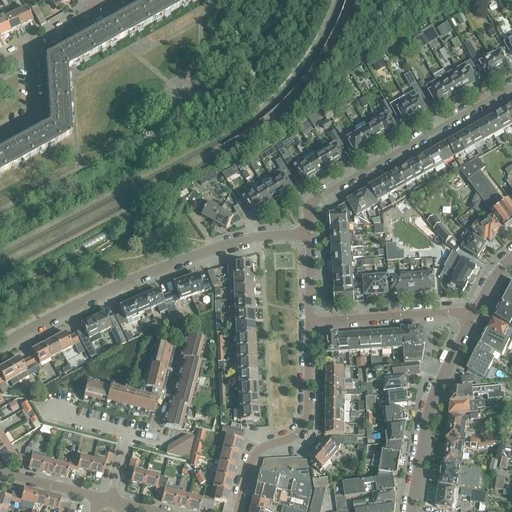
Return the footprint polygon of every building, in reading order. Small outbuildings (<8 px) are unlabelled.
[(50,0),(56,9),(69,1),(68,0),(50,0)] [(149,0),(138,7),(148,25),(175,10),(169,0),(149,0)] [(169,0),(175,10),(193,0),(169,0)] [(36,6),(31,9),(37,19),(42,16),(36,6)] [(138,7),(111,22),(121,40),(148,25),(138,7)] [(26,8),(15,13),(21,26),(32,21),(26,8)] [(4,18),(10,32),(21,26),(15,13),(4,18)] [(462,13),(456,17),(460,25),(466,22),(465,18),(462,13)] [(0,20),(0,36),(10,32),(4,18),(0,20)] [(104,50),(121,40),(111,22),(84,36),(94,55),(104,50)] [(496,22),(494,23),(497,28),(497,32),(498,34),(502,32),(496,22)] [(442,39),(453,32),(448,23),(436,29),(442,39)] [(432,28),(422,34),(423,35),(423,36),(427,42),(428,44),(438,38),(432,28)] [(427,42),(423,36),(423,35),(413,40),(417,48),(427,42)] [(84,36),(45,58),(67,70),(94,55),(84,36)] [(465,45),(469,52),(474,49),(470,42),(465,45)] [(473,50),(469,53),(474,62),(478,60),(473,50)] [(508,65),(500,50),(493,54),(491,50),(487,53),(489,56),(498,71),(502,68),(503,70),(508,67),(507,65),(508,65)] [(489,56),(487,53),(483,55),(485,59),(479,62),(487,76),(488,76),(489,78),(495,74),(494,73),(498,71),(489,56)] [(69,100),(67,70),(45,58),(48,102),(69,100)] [(381,58),(372,63),(376,71),(385,66),(381,58)] [(470,61),(456,69),(467,88),(468,90),(474,86),(473,85),(477,82),(471,73),(476,70),(470,61)] [(456,69),(446,75),(458,95),(464,92),(463,90),(467,88),(456,69)] [(410,73),(404,76),(411,88),(412,87),(417,84),(410,73)] [(446,75),(436,81),(438,85),(447,100),(451,97),(452,99),(458,95),(446,75)] [(423,81),(418,84),(426,97),(431,95),(437,105),(438,105),(441,103),(442,104),(447,101),(447,100),(438,85),(436,81),(426,86),(423,81)] [(404,97),(416,117),(420,115),(421,117),(426,113),(426,112),(426,111),(421,102),(425,100),(417,84),(412,87),(414,91),(404,97)] [(413,121),(412,119),(416,117),(404,97),(390,105),(396,116),(400,113),(406,123),(407,124),(413,121)] [(364,98),(359,100),(360,101),(363,108),(368,105),(365,100),(364,98)] [(71,135),(69,100),(48,102),(50,124),(59,142),(71,135)] [(384,110),(374,116),(376,121),(384,135),(385,135),(386,136),(392,133),(392,132),(391,131),(394,129),(395,129),(388,116),(392,114),(387,104),(384,100),(380,102),(382,106),(384,110)] [(503,109),(503,110),(511,125),(511,105),(510,106),(509,105),(503,109)] [(500,111),(493,114),(494,116),(502,131),(511,125),(503,110),(501,112),(500,111)] [(490,116),(484,120),(493,136),(502,131),(494,116),(491,117),(490,116)] [(478,125),(476,126),(475,126),(483,141),(493,136),(484,120),(477,123),(478,125)] [(376,121),(367,126),(376,142),(382,139),(382,138),(381,137),(382,136),(384,135),(376,121)] [(312,130),(311,128),(308,122),(298,128),(302,135),(312,130)] [(364,122),(355,127),(358,131),(366,146),(368,145),(369,144),(370,145),(376,142),(367,126),(364,122)] [(50,124),(23,138),(33,157),(59,142),(50,124)] [(475,124),(468,128),(469,130),(466,131),(466,132),(474,147),(483,141),(475,126),(476,126),(475,124)] [(460,135),(457,137),(456,137),(465,152),(474,147),(466,132),(466,131),(465,130),(459,134),(460,135)] [(358,131),(346,138),(355,152),(356,152),(359,150),(360,151),(366,148),(365,146),(366,146),(358,131)] [(335,144),(325,150),(333,165),(334,164),(335,166),(341,162),(340,161),(344,158),(338,148),(343,145),(335,132),(330,135),(335,144)] [(447,143),(455,157),(465,152),(456,137),(457,137),(456,135),(449,139),(450,141),(447,143)] [(0,161),(5,171),(33,157),(23,138),(4,148),(0,150),(0,161)] [(281,143),(276,146),(284,159),(289,156),(284,148),(281,143)] [(442,145),(441,144),(434,148),(435,149),(436,149),(444,164),(454,158),(445,144),(442,145)] [(425,154),(425,155),(426,154),(435,169),(444,164),(436,149),(435,149),(432,151),(431,150),(425,154)] [(325,150),(315,156),(325,172),(331,168),(330,167),(333,165),(325,150)] [(422,155),(416,158),(415,159),(416,160),(417,160),(425,175),(435,169),(426,154),(425,155),(423,156),(422,155)] [(249,160),(251,164),(252,165),(260,160),(259,160),(257,155),(249,159),(249,160)] [(315,156),(306,161),(314,176),(318,174),(319,175),(325,172),(315,156)] [(274,180),(282,195),(283,196),(289,193),(288,191),(292,189),(286,179),(291,176),(280,158),(275,161),(280,169),(276,172),(279,177),(274,180)] [(491,216),(493,214),(505,230),(511,224),(511,205),(509,202),(506,205),(484,176),(474,183),(471,179),(485,168),(478,158),(458,170),(467,182),(466,182),(481,201),(480,201),(491,216)] [(413,161),(407,164),(416,180),(425,175),(417,160),(416,160),(413,162),(413,161)] [(304,182),(307,180),(308,180),(309,181),(314,178),(314,176),(306,161),(295,167),(304,182)] [(401,169),(398,171),(406,186),(416,180),(407,164),(400,168),(401,169)] [(488,172),(501,189),(508,183),(511,188),(511,180),(509,177),(507,178),(509,180),(507,181),(496,167),(488,172)] [(388,177),(396,191),(406,186),(398,171),(397,169),(390,173),(391,175),(388,176),(388,177)] [(247,171),(242,173),(246,180),(250,177),(247,171)] [(381,180),(379,181),(378,182),(387,197),(396,191),(388,177),(388,176),(388,175),(381,179),(381,180)] [(274,180),(264,187),(273,202),(279,199),(278,197),(282,195),(274,180)] [(378,180),(378,181),(372,184),(372,185),(369,187),(377,202),(387,197),(378,182),(379,181),(378,180)] [(264,187),(254,192),(263,207),(266,204),(267,206),(273,202),(264,187)] [(358,195),(358,196),(366,211),(372,208),(373,210),(377,208),(368,190),(363,192),(362,192),(358,194),(358,195)] [(189,195),(181,200),(184,206),(198,197),(195,191),(189,195)] [(263,207),(254,192),(244,198),(252,213),(256,210),(257,212),(263,208),(262,207),(263,207)] [(361,214),(366,211),(358,196),(357,196),(356,195),(352,197),(352,199),(348,201),(348,202),(358,219),(362,216),(361,214)] [(202,216),(215,223),(221,210),(209,204),(203,201),(201,206),(206,209),(202,216)] [(348,226),(360,225),(359,221),(358,219),(348,202),(338,208),(338,212),(338,214),(330,215),(329,216),(329,226),(331,226),(331,227),(331,226),(348,225),(348,226)] [(184,206),(190,214),(195,211),(189,203),(184,206)] [(231,222),(234,225),(246,218),(238,205),(234,208),(238,215),(234,218),(233,217),(221,210),(215,223),(227,229),(231,222)] [(403,211),(399,206),(388,213),(392,220),(403,211)] [(486,218),(483,220),(496,237),(500,234),(501,234),(504,233),(504,231),(505,230),(493,214),(491,216),(493,217),(488,221),(486,218)] [(460,247),(471,254),(478,258),(482,252),(483,252),(486,247),(485,246),(486,245),(470,235),(466,242),(462,240),(460,242),(459,241),(458,243),(452,237),(440,224),(440,223),(441,222),(434,215),(427,221),(446,244),(456,252),(460,247)] [(462,216),(458,220),(464,227),(468,223),(462,216)] [(496,237),(483,220),(475,227),(473,225),(471,227),(472,229),(471,229),(476,235),(478,234),(484,242),(488,239),(490,242),(491,241),(493,241),(495,240),(495,238),(496,237)] [(349,232),(348,226),(348,225),(331,226),(331,227),(330,228),(330,232),(331,233),(332,237),(351,236),(351,231),(349,232)] [(384,234),(383,225),(375,226),(374,226),(375,235),(384,234)] [(353,236),(351,236),(332,237),(332,238),(330,239),(331,243),(332,244),(332,248),(352,247),(352,243),(353,243),(353,236)] [(352,253),(352,247),(332,248),(332,249),(331,250),(331,254),(333,255),(333,260),(353,258),(352,253)] [(467,281),(468,284),(471,285),(473,285),(476,279),(475,277),(472,275),(477,268),(469,264),(470,262),(459,256),(455,264),(459,266),(457,269),(442,260),(437,270),(442,273),(443,271),(448,274),(450,270),(462,277),(461,278),(467,281)] [(334,271),(351,269),(351,263),(353,263),(353,258),(333,260),(333,264),(332,265),(332,269),(334,270),(334,271)] [(233,276),(234,276),(251,275),(251,274),(251,270),(252,270),(252,265),(251,265),(251,262),(233,264),(227,264),(228,276),(233,275),(233,276)] [(334,281),(335,282),(352,281),(351,269),(334,271),(334,275),(333,276),(333,280),(334,281)] [(440,277),(442,278),(444,274),(450,277),(449,278),(451,280),(447,287),(454,291),(455,289),(463,293),(468,284),(467,281),(461,278),(462,277),(450,270),(448,274),(443,271),(442,273),(440,277)] [(422,275),(423,292),(424,292),(425,293),(428,293),(429,292),(430,292),(430,290),(434,289),(433,271),(428,271),(428,275),(422,275)] [(417,275),(411,276),(412,293),(413,293),(414,294),(417,294),(418,292),(423,292),(422,275),(422,272),(417,273),(417,275)] [(400,294),(401,294),(400,277),(394,277),(393,273),(388,274),(389,292),(393,292),(393,294),(394,294),(396,295),(399,295),(400,294)] [(399,274),(400,277),(401,294),(405,293),(407,294),(410,294),(411,293),(412,293),(411,276),(405,276),(405,274),(399,274)] [(185,279),(191,296),(204,292),(210,290),(207,281),(200,283),(198,275),(185,279)] [(252,277),(251,275),(234,276),(234,281),(233,282),(233,288),(235,288),(252,287),(252,286),(252,283),(253,282),(252,277)] [(376,295),(375,275),(370,275),(370,278),(364,278),(365,296),(366,296),(367,297),(371,297),(371,296),(376,295)] [(375,275),(376,295),(381,295),(382,296),(386,296),(386,295),(388,295),(386,277),(380,277),(380,275),(375,275)] [(176,292),(170,294),(173,303),(191,296),(185,279),(173,283),(176,292)] [(353,291),(352,281),(335,282),(335,286),(334,287),(334,291),(335,292),(335,293),(353,291)] [(24,283),(17,288),(20,293),(27,288),(24,283)] [(234,301),(235,301),(235,300),(253,299),(253,298),(252,298),(252,295),(253,295),(253,289),(252,289),(252,287),(235,288),(235,294),(234,294),(234,301)] [(170,294),(169,294),(161,297),(158,290),(145,296),(151,309),(157,307),(159,313),(167,310),(171,323),(179,320),(176,314),(173,303),(170,294)] [(351,303),(363,302),(363,290),(353,291),(335,293),(335,292),(334,292),(335,304),(346,303),(347,305),(351,304),(351,303)] [(511,295),(507,293),(504,299),(502,300),(502,301),(502,303),(501,304),(511,309),(511,295)] [(145,296),(132,301),(138,315),(145,312),(147,317),(151,315),(149,310),(151,309),(145,296)] [(229,313),(236,313),(236,312),(253,311),(253,310),(253,307),(254,307),(253,301),(253,299),(235,300),(235,301),(235,306),(234,306),(235,308),(229,308),(229,313)] [(122,313),(115,317),(119,324),(119,326),(122,324),(127,323),(125,320),(138,315),(132,301),(120,307),(122,313)] [(511,309),(501,304),(494,318),(506,324),(511,328),(511,327),(511,322),(511,321),(511,309)] [(230,325),(237,325),(237,324),(254,324),(254,323),(254,319),(254,314),(253,313),(253,311),(236,312),(236,313),(236,318),(235,318),(235,320),(229,320),(229,324),(230,325)] [(103,314),(92,319),(99,335),(110,329),(112,333),(117,343),(124,339),(113,317),(106,320),(103,314)] [(81,324),(84,331),(78,334),(82,343),(83,342),(85,346),(90,344),(88,340),(99,335),(92,319),(81,324)] [(508,328),(501,324),(493,320),(490,324),(490,325),(489,326),(488,326),(488,327),(488,328),(488,329),(488,330),(487,331),(503,339),(508,328)] [(236,337),(237,337),(255,336),(255,335),(254,335),(254,331),(255,331),(255,326),(254,325),(254,324),(237,324),(237,325),(237,330),(236,330),(236,337)] [(403,349),(404,359),(405,365),(422,363),(425,345),(424,332),(424,330),(422,328),(420,328),(402,329),(403,349)] [(393,349),(403,349),(402,329),(402,331),(398,332),(397,329),(391,330),(393,349)] [(385,333),(380,333),(382,350),(393,349),(391,330),(385,330),(385,333)] [(363,334),(359,334),(360,352),(371,351),(369,331),(364,332),(363,334)] [(369,331),(371,351),(382,350),(380,333),(376,333),(375,331),(369,331)] [(482,342),(480,345),(494,352),(495,352),(503,356),(506,349),(508,350),(511,343),(503,339),(487,331),(481,342),(482,342)] [(353,332),(348,333),(349,352),(360,352),(359,334),(354,335),(353,332)] [(74,334),(67,338),(64,333),(53,339),(61,353),(72,347),(74,345),(79,355),(84,352),(74,334)] [(328,366),(339,366),(338,359),(339,359),(338,353),(337,333),(330,334),(327,338),(326,339),(326,346),(327,346),(327,354),(331,354),(332,360),(327,360),(328,366)] [(338,353),(349,352),(348,333),(342,333),(341,336),(337,336),(337,333),(338,353)] [(171,403),(165,427),(181,431),(186,408),(189,409),(200,362),(198,361),(204,339),(188,335),(182,358),(185,359),(174,404),(171,403)] [(237,349),(238,349),(255,348),(255,347),(255,343),(256,343),(255,338),(255,337),(255,336),(237,337),(237,342),(236,343),(237,349)] [(61,353),(53,339),(42,345),(50,359),(61,353)] [(157,343),(145,390),(152,391),(150,399),(104,387),(87,382),(83,398),(104,403),(152,415),(156,400),(163,402),(165,394),(160,393),(172,347),(157,343)] [(32,350),(34,355),(27,359),(34,373),(39,370),(37,365),(39,364),(39,365),(50,359),(42,345),(32,350)] [(494,352),(480,345),(476,352),(475,356),(491,364),(494,359),(491,358),(494,352)] [(237,362),(238,362),(238,361),(256,360),(256,359),(256,355),(256,350),(255,350),(255,348),(238,349),(238,354),(237,355),(237,362)] [(490,366),(491,364),(475,356),(474,358),(471,362),(471,363),(468,370),(484,378),(490,366)] [(34,373),(27,359),(21,363),(18,357),(7,364),(15,378),(18,382),(34,373)] [(382,358),(371,359),(372,371),(379,370),(383,370),(383,368),(382,361),(382,358)] [(238,374),(239,373),(256,372),(256,371),(256,368),(257,367),(257,362),(256,362),(256,360),(238,361),(238,362),(239,366),(238,367),(238,374)] [(3,384),(5,383),(5,384),(15,378),(7,364),(0,367),(0,389),(3,395),(9,395),(3,384)] [(366,383),(367,388),(371,387),(371,382),(377,381),(377,380),(382,380),(382,379),(406,377),(420,376),(419,366),(383,370),(379,370),(372,371),(365,372),(366,383)] [(325,380),(327,380),(345,380),(345,374),(350,374),(350,369),(327,369),(327,374),(325,375),(325,380)] [(239,386),(240,386),(240,385),(257,384),(257,383),(257,380),(258,379),(257,374),(256,372),(239,373),(239,379),(238,379),(239,385),(239,386)] [(406,378),(406,377),(382,379),(382,380),(384,393),(407,390),(407,385),(409,385),(408,378),(406,378)] [(325,391),(327,391),(345,391),(345,385),(352,385),(352,380),(345,380),(327,380),(327,384),(325,385),(325,391)] [(239,391),(239,398),(240,398),(258,397),(258,395),(257,395),(257,392),(258,392),(258,387),(257,386),(257,384),(240,385),(240,386),(240,391),(239,391)] [(501,386),(478,389),(478,394),(478,396),(480,396),(480,397),(485,397),(485,395),(488,395),(488,401),(505,399),(505,396),(504,394),(502,395),(501,386)] [(376,387),(371,387),(367,388),(367,391),(368,397),(375,396),(377,396),(376,387)] [(473,389),(454,391),(453,396),(451,396),(450,404),(469,402),(476,402),(476,401),(476,400),(474,400),(473,389)] [(360,391),(345,391),(327,391),(327,395),(325,396),(325,402),(326,402),(345,402),(345,396),(352,396),(352,395),(360,395),(360,391)] [(382,403),(383,408),(387,408),(407,406),(407,401),(407,400),(410,398),(410,396),(407,394),(407,393),(388,395),(389,402),(387,402),(387,403),(382,403)] [(377,410),(375,396),(368,397),(366,397),(367,411),(377,410)] [(239,403),(240,410),(258,409),(258,408),(258,407),(258,404),(259,404),(258,399),(258,398),(258,397),(240,398),(241,403),(239,403)] [(484,401),(476,401),(476,402),(469,402),(450,404),(449,415),(478,413),(477,409),(485,408),(484,401)] [(13,402),(8,405),(12,413),(18,410),(13,402)] [(325,413),(326,413),(345,413),(345,402),(326,402),(326,406),(325,407),(325,413)] [(258,409),(240,410),(240,422),(259,421),(259,416),(259,411),(258,411),(258,409)] [(404,409),(384,411),(384,417),(386,417),(387,424),(405,422),(405,421),(408,419),(408,417),(405,415),(405,414),(404,409)] [(325,424),(326,424),(344,424),(345,413),(326,413),(326,417),(325,418),(325,424)] [(448,427),(465,429),(466,424),(468,424),(468,419),(450,416),(449,421),(448,422),(447,425),(448,427)] [(382,430),(382,434),(382,435),(404,432),(404,429),(406,428),(406,425),(405,423),(405,422),(387,424),(388,429),(382,430)] [(326,424),(326,428),(325,429),(325,435),(344,435),(344,424),(326,424)] [(230,428),(222,426),(221,432),(241,437),(242,431),(239,430),(230,428)] [(447,433),(447,438),(465,441),(466,436),(464,436),(465,429),(448,427),(448,428),(447,429),(446,432),(447,433)] [(199,430),(196,440),(202,441),(204,431),(199,430)] [(387,444),(402,442),(402,441),(404,440),(404,437),(403,436),(404,432),(382,435),(382,434),(377,435),(373,435),(373,440),(378,440),(386,439),(387,444)] [(81,436),(72,434),(70,441),(79,443),(81,436)] [(0,451),(9,446),(2,436),(0,437),(0,451)] [(168,447),(166,454),(167,454),(187,459),(187,460),(187,459),(188,459),(187,459),(193,438),(186,436),(168,447)] [(241,441),(225,437),(222,450),(238,454),(241,441)] [(317,448),(316,448),(330,460),(344,443),(349,443),(357,444),(357,437),(334,437),(329,443),(324,439),(321,443),(320,443),(319,443),(316,446),(316,447),(317,448)] [(445,451),(445,452),(462,454),(462,448),(464,448),(465,443),(446,441),(446,446),(444,446),(444,450),(445,451)] [(382,452),(382,457),(379,457),(379,455),(374,454),(374,456),(366,455),(365,460),(399,466),(399,465),(401,463),(402,458),(400,456),(402,442),(387,444),(385,453),(382,452)] [(0,454),(5,463),(11,459),(15,457),(9,446),(0,451),(0,454)] [(29,463),(28,469),(40,472),(43,460),(44,460),(45,455),(32,452),(33,450),(30,449),(26,448),(22,461),(29,463)] [(330,460),(316,448),(316,449),(315,449),(314,449),(311,452),(312,453),(312,454),(309,457),(317,464),(314,468),(320,472),(330,460)] [(238,454),(222,450),(219,463),(235,466),(238,454)] [(462,454),(445,452),(443,453),(443,456),(444,457),(443,463),(462,465),(462,461),(468,462),(469,455),(462,454)] [(110,465),(112,455),(105,453),(104,457),(103,459),(105,459),(104,463),(105,464),(110,465)] [(76,471),(77,469),(89,472),(92,460),(74,455),(72,465),(73,465),(72,471),(76,471)] [(92,460),(89,472),(102,475),(105,464),(104,463),(105,459),(103,459),(104,457),(94,455),(92,460)] [(502,457),(500,467),(506,468),(508,459),(507,459),(502,457)] [(273,469),(272,459),(264,460),(262,466),(273,469)] [(492,459),(491,465),(490,469),(495,470),(498,461),(492,459)] [(56,463),(44,460),(43,460),(40,472),(53,475),(56,463)] [(128,469),(133,471),(134,471),(135,467),(137,467),(138,461),(131,460),(128,469)] [(273,471),(273,475),(311,484),(307,460),(301,461),(301,470),(296,470),(290,470),(284,471),(279,471),(273,471)] [(398,469),(399,466),(365,460),(364,466),(380,468),(378,479),(393,477),(393,475),(397,476),(397,475),(399,474),(400,470),(398,469)] [(66,476),(68,470),(69,466),(56,463),(53,475),(66,478),(66,476)] [(235,466),(219,463),(216,475),(232,479),(235,466)] [(449,488),(457,489),(457,485),(478,488),(481,470),(442,465),(439,484),(449,486),(449,488)] [(262,466),(261,472),(273,475),(273,471),(273,469),(262,466)] [(131,482),(143,485),(145,474),(134,471),(133,471),(131,482)] [(257,485),(310,498),(311,491),(311,484),(273,475),(261,472),(258,484),(257,485)] [(200,473),(195,476),(200,485),(205,482),(200,473)] [(155,491),(159,492),(163,478),(145,474),(143,485),(156,488),(155,491)] [(217,489),(228,492),(232,479),(216,475),(213,488),(217,489)] [(371,494),(371,495),(394,492),(394,491),(395,491),(395,490),(396,481),(393,480),(393,477),(378,479),(343,485),(344,491),(345,496),(345,498),(371,494)] [(503,490),(504,478),(497,477),(495,489),(503,490)] [(167,479),(163,478),(159,492),(163,493),(161,502),(173,505),(176,494),(177,494),(178,489),(165,485),(167,479)] [(315,488),(326,487),(330,486),(329,478),(313,480),(314,488),(315,488)] [(254,499),(272,503),(283,506),(303,511),(306,511),(310,498),(257,485),(257,486),(254,499)] [(324,496),(326,487),(315,488),(314,493),(324,496)] [(436,508),(454,510),(456,510),(459,490),(457,490),(457,489),(449,488),(439,487),(438,494),(437,494),(437,500),(436,508)] [(22,493),(17,492),(15,502),(20,503),(21,501),(33,504),(36,492),(23,489),(22,493)] [(228,492),(217,489),(214,500),(214,501),(221,503),(225,504),(228,492)] [(487,493),(472,491),(470,501),(486,503),(487,493)] [(36,492),(33,504),(45,507),(48,495),(36,492)] [(395,502),(394,492),(371,495),(372,500),(354,503),(354,505),(357,505),(357,510),(366,509),(366,505),(368,505),(368,507),(384,504),(384,505),(388,504),(388,502),(395,502)] [(10,498),(0,494),(0,508),(7,510),(13,511),(14,507),(8,505),(10,500),(10,498)] [(173,505),(186,508),(188,497),(177,494),(176,494),(173,505)] [(61,499),(48,495),(45,507),(58,510),(57,511),(62,511),(65,504),(60,503),(61,499)] [(199,511),(200,507),(206,508),(208,499),(202,497),(201,500),(188,497),(186,508),(199,511)] [(208,499),(206,508),(212,510),(214,501),(214,500),(208,499)] [(254,499),(251,510),(258,511),(269,511),(272,503),(254,499)]
